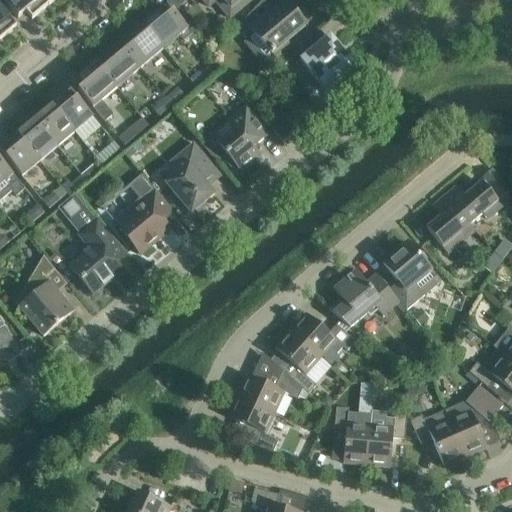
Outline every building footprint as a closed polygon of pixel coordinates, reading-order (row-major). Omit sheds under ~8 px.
[(48,6),(42,0),(1,0),(17,19),(25,12),(31,20),(48,6)] [(202,0),(208,7),(215,1),(229,19),(250,1),(248,0),(202,0)] [(268,0),(263,0),(237,29),(247,41),(255,35),(275,59),(291,47),(287,42),(305,27),(283,0),(275,7),(268,0)] [(0,39),(16,26),(0,7),(0,39)] [(158,11),(142,24),(163,49),(178,36),(183,42),(192,34),(172,12),(165,18),(158,11)] [(163,49),(142,24),(119,44),(140,68),(163,49)] [(312,35),(294,54),(325,91),(354,67),(330,37),(320,45),(312,35)] [(140,68),(119,44),(95,63),(116,88),(140,68)] [(116,88),(95,63),(79,77),(85,84),(78,91),(104,122),(113,115),(101,101),(116,88)] [(222,71),(216,63),(203,74),(209,81),(222,71)] [(178,88),(165,99),(172,106),(184,96),(178,88)] [(52,106),(74,132),(92,118),(70,91),(52,106)] [(172,106),(165,99),(153,110),(159,117),(172,106)] [(52,106),(35,120),(57,147),(74,132),(52,106)] [(259,157),(256,152),(258,151),(258,146),(257,144),(268,135),(246,107),(211,136),(219,146),(215,149),(209,142),(203,147),(215,162),(225,154),(228,157),(226,159),(226,163),(232,170),(236,170),(238,169),(241,172),(259,157)] [(266,123),(282,143),(302,126),(286,107),(266,123)] [(35,120),(17,135),(39,162),(57,147),(35,120)] [(124,146),(137,135),(131,128),(118,139),(124,146)] [(39,162),(17,135),(0,149),(0,151),(21,177),(39,162)] [(113,143),(95,157),(101,165),(119,150),(113,143)] [(204,203),(214,195),(211,191),(223,180),(193,144),(169,164),(177,174),(165,184),(190,214),(194,211),(197,214),(207,206),(204,203)] [(0,193),(7,187),(15,197),(24,189),(0,160),(0,193)] [(97,174),(94,171),(91,167),(81,176),(87,183),(97,174)] [(68,181),(61,187),(70,198),(87,183),(81,176),(71,184),(68,181)] [(445,196),(469,225),(482,214),(487,220),(501,207),(494,198),(481,183),(463,198),(455,188),(445,196)] [(79,194),(79,195),(79,196),(79,197),(80,198),(80,199),(81,200),(82,200),(83,201),(84,201),(85,201),(86,201),(88,200),(89,200),(90,199),(90,198),(91,197),(91,196),(91,195),(91,194),(91,193),(90,192),(90,191),(89,190),(88,190),(87,189),(86,189),(85,189),(84,189),(83,189),(82,190),(81,190),(80,191),(80,192),(79,193),(79,194)] [(141,256),(170,231),(163,222),(173,213),(155,192),(115,225),(141,256)] [(59,200),(53,193),(42,202),(48,209),(59,200)] [(126,255),(96,220),(75,194),(58,208),(80,234),(78,235),(87,247),(81,252),(83,254),(69,267),(81,281),(80,285),(87,292),(90,293),(93,296),(109,282),(111,284),(124,272),(117,263),(126,255)] [(465,235),(462,231),(469,225),(445,196),(435,204),(444,214),(426,229),(439,244),(448,254),(465,240),(465,235)] [(44,213),(37,205),(25,216),(31,224),(44,213)] [(3,234),(0,236),(0,249),(9,242),(3,234)] [(502,261),(511,247),(504,241),(494,255),(502,261)] [(389,291),(406,311),(422,297),(413,286),(430,271),(407,244),(383,264),(399,283),(389,291)] [(502,261),(494,255),(484,268),(492,274),(502,261)] [(57,292),(67,284),(43,256),(15,303),(43,337),(74,311),(57,292)] [(340,321),(349,329),(375,308),(382,317),(399,303),(389,291),(376,275),(366,284),(355,271),(333,290),(341,300),(328,310),(340,321)] [(501,309),(511,317),(511,301),(509,299),(501,309)] [(290,332),(320,358),(329,348),(336,354),(342,348),(346,351),(355,342),(351,339),(336,325),(328,334),(306,314),(290,332)] [(0,360),(6,360),(7,363),(21,354),(0,320),(0,360)] [(511,320),(506,328),(511,333),(511,344),(503,356),(511,363),(511,320)] [(297,369),(289,378),(302,389),(302,390),(307,395),(316,385),(304,375),(320,358),(290,332),(275,349),(297,369)] [(19,343),(24,351),(32,346),(25,339),(19,343)] [(476,364),(468,373),(473,376),(479,381),(488,389),(496,380),(511,393),(511,363),(503,356),(488,373),(476,364)] [(238,397),(274,414),(283,393),(297,399),(302,390),(302,389),(289,378),(282,372),(275,389),(248,376),(238,397)] [(468,373),(465,377),(475,386),(479,381),(473,376),(468,373)] [(473,410),(449,421),(464,457),(486,448),(479,432),(487,422),(489,423),(502,407),(478,387),(465,403),(473,410)] [(274,414),(238,397),(228,418),(255,431),(250,443),(272,454),(277,443),(278,441),(264,435),(274,414)] [(343,464),(366,466),(370,427),(347,425),(348,410),(336,408),(335,413),(333,433),(345,434),(343,464)] [(444,411),(424,420),(422,416),(410,421),(413,426),(420,444),(431,439),(443,466),(464,457),(449,421),(444,411)] [(392,439),(404,440),(406,420),(406,415),(371,412),(370,427),(366,466),(389,468),(392,439)] [(230,481),(228,493),(241,496),(244,484),(230,481)] [(261,511),(295,511),(276,507),(278,495),(254,489),(251,501),(261,511)] [(127,511),(168,511),(170,508),(137,492),(127,511)]
